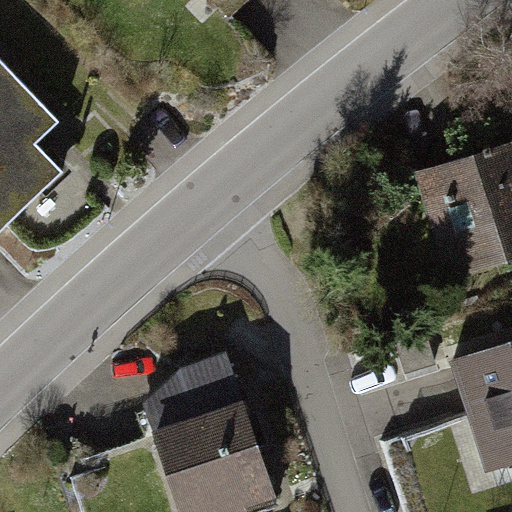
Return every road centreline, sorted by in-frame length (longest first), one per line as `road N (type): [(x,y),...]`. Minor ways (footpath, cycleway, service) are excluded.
road 1 (residential): [(219,189),(317,398),(353,511)]
road 2 (residential): [(219,189),(447,0)]
road 3 (residential): [(0,379),(219,189)]
